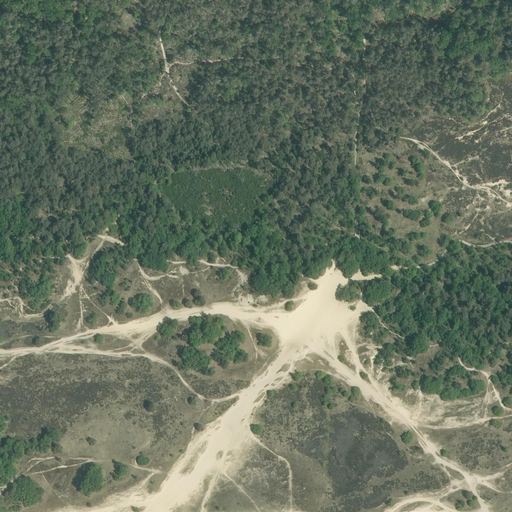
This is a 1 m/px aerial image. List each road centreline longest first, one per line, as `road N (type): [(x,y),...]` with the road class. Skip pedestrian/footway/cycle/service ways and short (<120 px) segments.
road 1 (track): [(81,333),(197,313),(256,317),(301,338),(360,384)]
road 2 (track): [(339,0),(364,35),(352,184),(359,277)]
road 3 (track): [(259,391),(199,394),(144,354),(0,352)]
road 4 (track): [(320,313),(157,511)]
road 5 (track): [(484,511),(465,475),(360,384)]
road 6 (track): [(0,61),(39,54),(119,0)]
